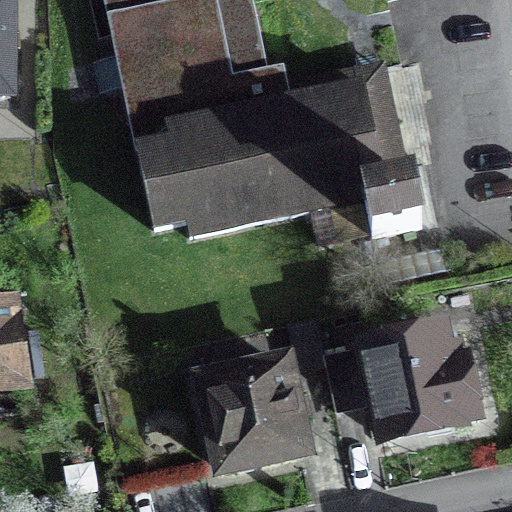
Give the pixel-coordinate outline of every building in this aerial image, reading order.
[(103,0),(130,125),(281,92),(275,66),(263,69),(248,0),(103,0)] [(188,241),(361,205),(381,200),(367,138),(354,77),(281,92),(130,125),(153,233),(185,226),(188,241)] [(410,194),(381,200),(361,205),(369,244),(419,234),(410,194)] [(8,308),(0,309),(0,392),(21,389),(8,308)] [(312,325),(286,331),(295,376),(322,371),(321,363),(312,325)] [(439,339),(362,355),(381,445),(476,424),(464,365),(459,366),(445,369),(439,339)] [(350,357),(321,363),(322,371),(332,417),(361,411),(350,357)] [(197,375),(219,475),(300,458),(282,372),(235,382),(232,368),(197,375)]
